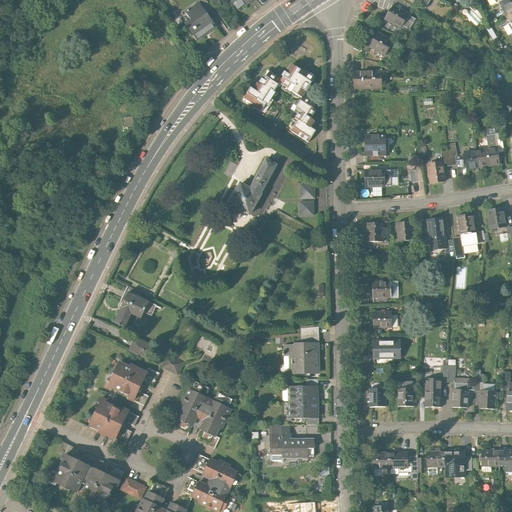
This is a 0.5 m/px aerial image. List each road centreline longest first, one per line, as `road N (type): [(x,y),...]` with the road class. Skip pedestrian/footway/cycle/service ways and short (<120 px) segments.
road 1 (primary): [(25,415),(173,126),(255,38),(307,0)]
road 2 (residential): [(338,208),(343,428)]
road 3 (residential): [(337,0),(338,208)]
road 4 (residential): [(511,189),(338,208)]
road 5 (residential): [(511,430),(343,428)]
road 6 (residential): [(126,461),(176,485),(194,446),(144,424)]
